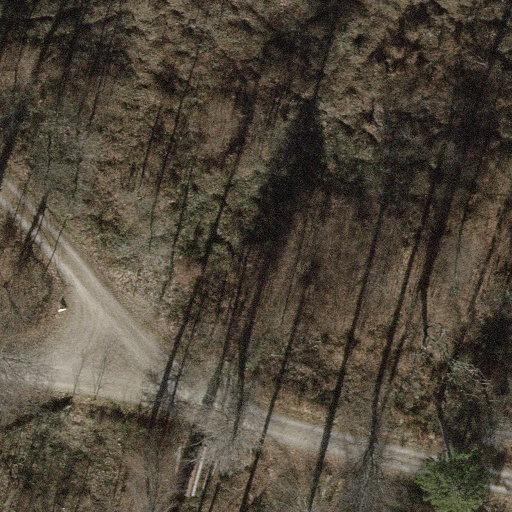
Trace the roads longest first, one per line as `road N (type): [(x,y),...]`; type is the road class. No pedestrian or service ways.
road 1 (track): [(511,476),(379,444),(99,356)]
road 2 (track): [(0,185),(53,239),(91,297),(99,356)]
